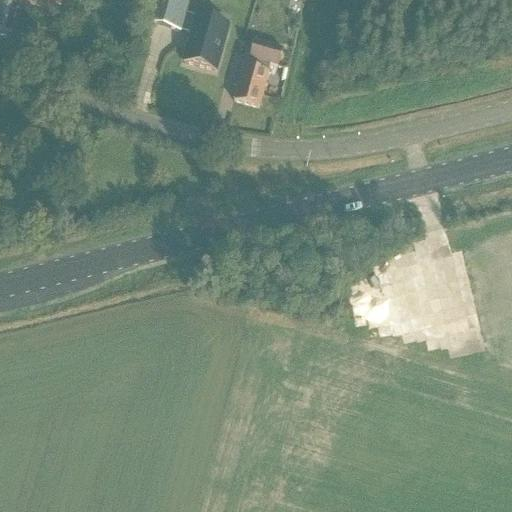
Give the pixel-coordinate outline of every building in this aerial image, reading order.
[(0,0),(0,34),(10,37),(18,10),(20,11),(22,0),(0,0)] [(152,0),(146,23),(192,36),(184,65),(215,73),(228,27),(185,15),(189,0),(152,0)] [(283,50),(254,42),(248,62),(252,63),(250,70),(242,67),(233,103),(260,110),(270,74),(268,73),(270,67),(278,70),(283,50)] [(186,95),(218,100),(222,75),(191,69),(186,95)] [(89,173),(101,176),(106,157),(94,154),(89,173)]
